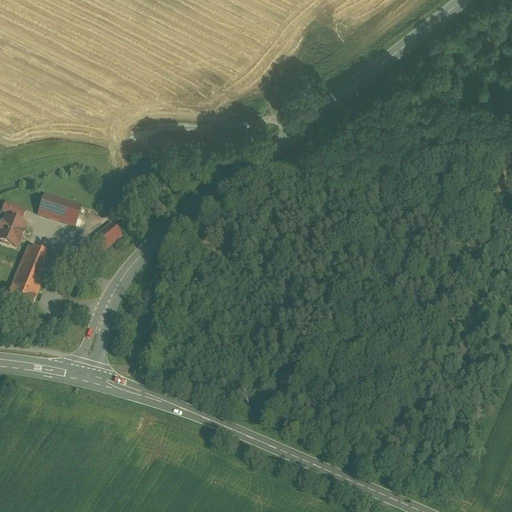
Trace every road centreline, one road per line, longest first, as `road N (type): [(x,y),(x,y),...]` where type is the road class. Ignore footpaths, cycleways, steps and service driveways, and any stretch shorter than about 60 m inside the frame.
road 1 (primary): [(119,282),(186,216),(462,0)]
road 2 (secondary): [(190,412),(419,511)]
